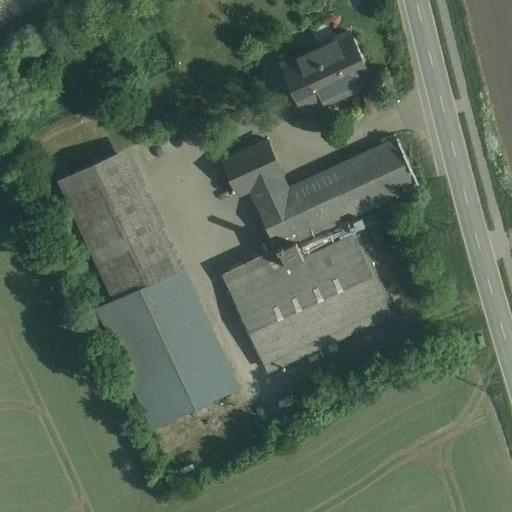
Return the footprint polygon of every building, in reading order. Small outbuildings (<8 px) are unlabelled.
[(351,33),(307,53),(330,101),(351,91),(370,83),(373,81),(351,33)] [(330,101),(307,53),(282,65),(304,113),(330,101)] [(257,203),(256,203),(278,251),(279,251),(286,267),(244,287),(232,292),(268,372),(313,351),(389,316),(354,240),(352,235),(345,221),(368,210),(419,187),(397,139),(286,190),(257,203)] [(266,142),(242,153),(225,161),(240,195),(251,189),(257,203),(286,190),(280,176),(281,175),(266,142)] [(173,276),(117,154),(77,173),(76,173),(61,180),(116,300),(117,302),(167,278),(173,276)] [(368,210),(345,221),(352,235),(375,224),(368,210)] [(186,319),(167,278),(117,302),(116,300),(99,308),(153,425),(238,386),(203,311),(186,319)]
